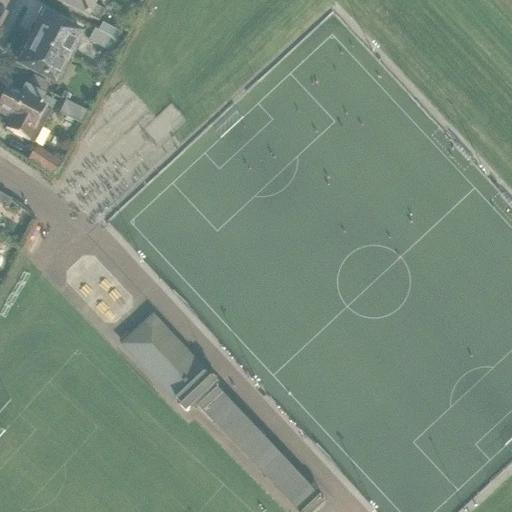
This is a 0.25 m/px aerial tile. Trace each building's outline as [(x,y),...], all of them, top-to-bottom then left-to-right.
[(91,5),(93,0),(55,0),(98,21),(103,11),(91,5)] [(26,38),(66,58),(73,46),(77,48),(83,37),(43,16),(37,27),(33,25),(26,38)] [(115,40),(116,40),(119,32),(102,23),(98,30),(98,31),(115,40)] [(98,31),(98,30),(94,29),(88,40),(113,53),(119,42),(116,40),(115,40),(98,31)] [(59,71),(66,58),(26,38),(20,50),(24,52),(18,64),(58,84),(63,73),(59,71)] [(20,96),(1,86),(0,88),(0,115),(11,121),(6,131),(33,145),(50,112),(54,103),(43,97),(25,87),(20,96)] [(81,124),(86,112),(65,101),(59,113),(81,124)] [(52,178),(62,163),(35,146),(26,161),(52,178)] [(211,379),(153,317),(122,346),(175,402),(177,400),(182,406),(180,407),(186,413),(195,406),(197,409),(198,408),(212,424),(213,423),(297,511),(316,511),(326,504),(215,386),(218,384),(212,377),(211,379)]
